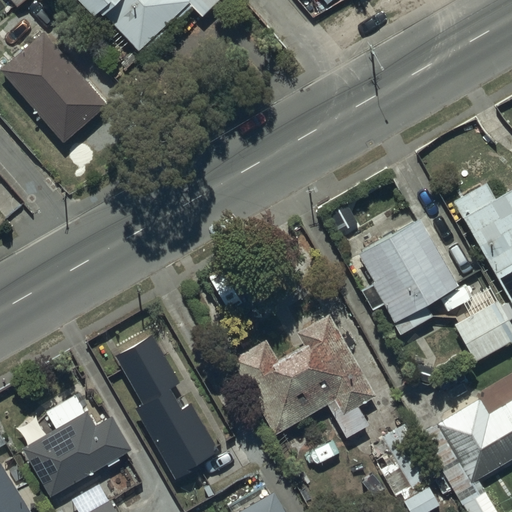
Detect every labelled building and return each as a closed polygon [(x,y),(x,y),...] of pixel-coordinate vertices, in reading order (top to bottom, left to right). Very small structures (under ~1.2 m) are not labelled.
[(85,0),(89,3),(92,0),(93,0),(141,50),(192,1),(202,11),(212,0),(85,0)] [(45,24),(0,61),(61,137),(107,101),(45,24)] [(486,176),(452,195),(511,300),(511,180),(494,190),(486,176)] [(417,214),(357,249),(373,276),(359,284),(371,304),(382,298),(399,328),(431,309),(424,299),(456,280),(417,214)] [(471,256),(452,266),(467,293),(486,283),(471,256)] [(511,332),(493,298),(452,321),(472,356),(511,334),(511,332)] [(264,333),(229,353),(273,429),(326,399),(345,432),(366,419),(356,402),(374,391),(326,309),(295,327),(301,337),(275,352),(264,333)] [(181,376),(151,326),(113,350),(141,397),(131,403),(171,469),(216,442),(188,395),(179,401),(168,384),(181,376)] [(16,423),(25,439),(20,442),(48,491),(66,481),(73,493),(95,480),(88,468),(105,458),(107,461),(119,454),(117,451),(131,444),(111,409),(91,421),(73,391),(45,407),(54,423),(43,429),(34,413),(16,423)] [(479,392),(418,428),(454,489),(511,454),(511,395),(489,409),(479,392)] [(33,511),(0,458),(0,511),(33,511)] [(288,511),(270,481),(227,506),(229,510),(225,511),(288,511)] [(419,511),(438,501),(427,482),(403,496),(411,511),(419,511)] [(499,511),(483,486),(461,499),(468,511),(499,511)] [(123,511),(112,491),(75,511),(123,511)]
